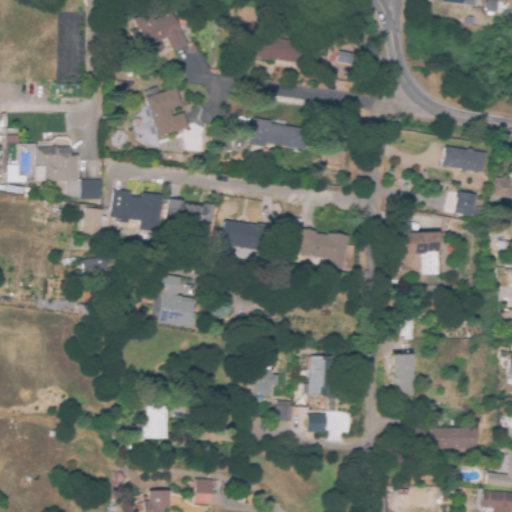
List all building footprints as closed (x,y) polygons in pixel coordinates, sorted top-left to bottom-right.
[(150,56),(145,47),(138,51),(129,32),(136,29),(132,20),(148,11),(153,21),(170,12),(186,44),(172,51),(165,38),(160,41),(164,49),(150,56)] [(295,63),(275,60),(274,61),(259,59),(259,58),(237,55),(240,38),(261,41),(262,37),(298,42),(295,63)] [(114,79),(133,81),(125,87),(114,86),(114,79)] [(157,138),(145,98),(175,89),(180,106),(169,109),(171,117),(182,114),(187,129),(157,138)] [(304,150),(266,144),(265,148),(248,145),(252,119),(269,122),(269,124),(307,130),(304,150)] [(233,145),(234,137),(243,139),(242,146),(233,145)] [(76,182),(45,182),(45,181),(35,181),(35,167),(45,167),(45,165),(37,165),(34,165),(34,148),(49,148),(50,146),(54,146),(56,147),(69,147),(69,156),(76,156),(76,182)] [(442,146),(465,149),(465,147),(471,148),(471,150),(484,152),(481,171),(464,169),(464,171),(459,170),(459,168),(439,165),(442,146)] [(500,202),(491,201),(494,178),(506,180),(507,179),(510,179),(511,172),(511,198),(508,198),(501,197),(500,202)] [(80,200),(80,181),(100,181),(100,200),(80,200)] [(157,232),(139,230),(140,221),(128,220),(128,224),(115,222),(115,218),(109,218),(112,191),(129,192),(128,197),(140,198),(141,194),(161,196),(157,232)] [(472,195),(468,216),(451,213),(454,192),(472,195)] [(210,229),(165,222),(168,199),(183,202),(182,203),(202,206),(202,204),(213,205),(210,229)] [(99,236),(81,234),(84,208),(102,210),(99,236)] [(506,225),(499,224),(500,216),(507,217),(506,225)] [(299,230),(282,228),(283,218),(300,220),(299,230)] [(266,252),(220,245),(224,221),(256,226),(256,224),(270,226),(266,252)] [(301,255),(302,246),(296,246),(298,230),(315,232),(315,234),(327,235),(327,234),(347,237),(345,254),(343,270),(331,268),(331,267),(319,265),(320,258),(301,256),(301,255)] [(399,254),(399,234),(436,232),(437,252),(424,252),(424,254),(424,255),(425,284),(413,284),(413,276),(401,276),(401,265),(403,265),(403,255),(399,255),(399,254)] [(83,275),(81,261),(103,257),(106,272),(83,275)] [(192,328),(156,322),(159,306),(153,306),(155,292),(151,291),(153,274),(179,278),(177,296),(181,297),(196,300),(192,328)] [(425,295),(425,286),(434,286),(434,295),(425,295)] [(387,317),(410,317),(410,338),(387,338),(387,317)] [(506,358),(500,357),(501,352),(499,352),(500,347),(511,349),(511,353),(507,353),(506,358)] [(392,396),(391,355),(412,355),(413,396),(392,396)] [(328,398),(308,397),(308,357),(329,357),(328,378),(331,378),(331,386),(328,386),(328,398)] [(270,396),(252,395),(253,382),(250,382),(251,372),(253,372),(253,370),(271,370),(270,376),(276,376),(275,386),(271,385),(270,396)] [(290,422),(274,421),(274,406),(276,406),(276,402),(290,402),(289,407),(291,407),(290,422)] [(136,440),(136,426),(146,425),(145,405),(165,404),(167,439),(136,440)] [(305,432),(322,432),(323,414),(306,413),(305,432)] [(412,449),(412,429),(427,428),(427,449),(412,449)] [(432,449),(432,428),(475,428),(475,448),(432,449)] [(511,489),(485,486),(487,473),(499,474),(500,468),(508,469),(510,451),(511,451),(511,489)] [(193,491),(195,491),(195,479),(201,479),(212,479),(213,493),(211,493),(211,500),(211,504),(193,505),(193,491)] [(143,511),(143,500),(149,500),(149,489),(149,488),(170,488),(170,508),(162,508),(162,511),(143,511)] [(484,511),(485,509),(480,509),(481,492),(511,494),(511,511),(510,511),(484,511)]
